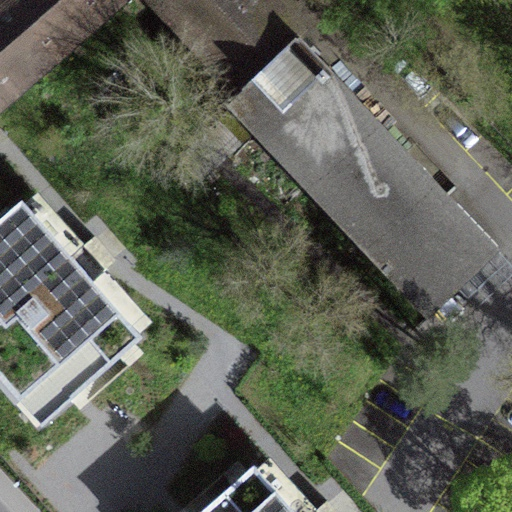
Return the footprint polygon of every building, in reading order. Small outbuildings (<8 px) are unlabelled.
[(0,98),(107,0),(159,0),(242,90),(300,37),(266,0),(6,0),(0,6),(0,98)] [(353,0),(329,0),(408,85),(422,73),(353,0)] [(497,251),(300,37),(242,90),(227,103),(425,318),(438,306),(449,319),(464,306),(451,293),(497,251)] [(23,192),(0,211),(0,354),(36,396),(130,317),(23,192)] [(314,511),(258,448),(184,511),(314,511)]
